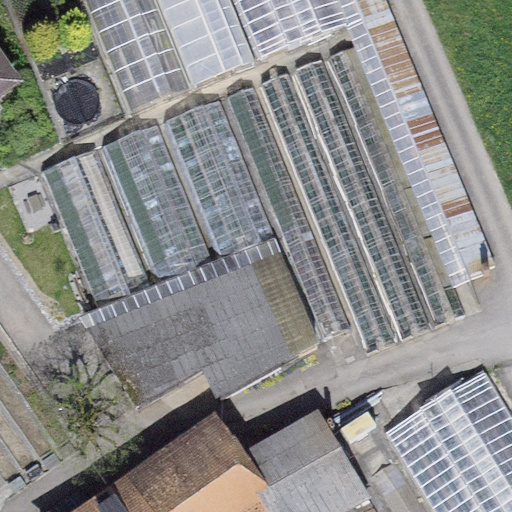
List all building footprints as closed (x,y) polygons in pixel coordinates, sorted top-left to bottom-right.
[(149,0),(88,0),(139,125),(192,104),(149,0)] [(227,0),(161,0),(203,100),(259,77),(227,0)] [(239,0),(271,73),(353,39),(397,21),(388,0),(239,0)] [(505,277),(397,21),(353,39),(360,57),(233,110),(292,249),(334,350),(368,336),(379,363),(481,320),(469,292),(505,277)] [(0,65),(0,123),(27,104),(0,65)] [(233,110),(51,186),(110,326),(280,254),(292,249),(233,110)] [(110,326),(89,334),(128,427),(209,393),(219,414),(328,369),(280,254),(110,326)] [(511,511),(511,417),(493,386),(399,445),(440,511),(511,511)] [(267,511),(220,444),(121,511),(267,511)]
